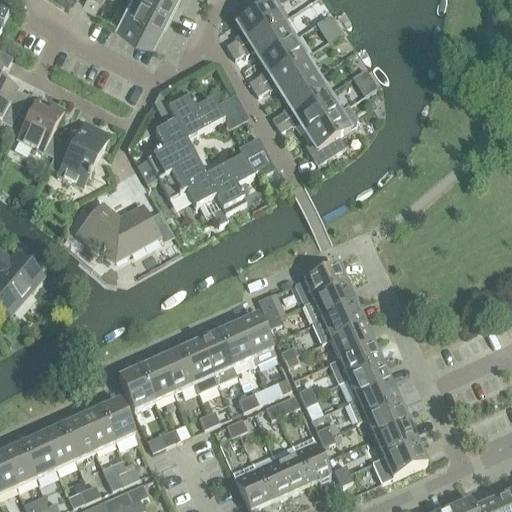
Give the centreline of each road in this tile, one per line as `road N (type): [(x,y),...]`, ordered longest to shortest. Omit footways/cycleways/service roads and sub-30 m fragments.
road 1 (residential): [(152,85),(127,134),(31,82),(55,36)]
road 2 (residential): [(294,188),(213,55),(186,70)]
road 3 (residential): [(428,391),(367,255)]
